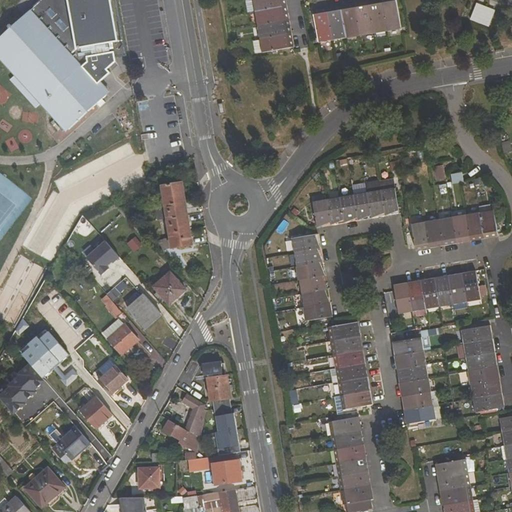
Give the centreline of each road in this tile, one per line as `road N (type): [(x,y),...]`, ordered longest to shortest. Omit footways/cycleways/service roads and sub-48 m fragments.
road 1 (residential): [(234,297),(200,322),(94,511)]
road 2 (residential): [(384,511),(371,424),(388,394),(367,280)]
road 3 (tertiary): [(270,511),(234,297)]
road 4 (residential): [(286,177),(361,101),(446,77)]
road 5 (residential): [(397,261),(390,222),(325,233),(333,285),(367,280)]
road 6 (residential): [(511,399),(486,245)]
road 7 (tertiary): [(182,0),(208,151)]
road 8 (residential): [(446,77),(454,126),(511,202)]
